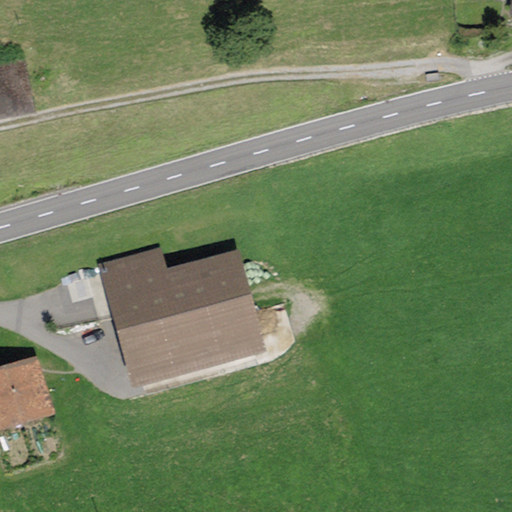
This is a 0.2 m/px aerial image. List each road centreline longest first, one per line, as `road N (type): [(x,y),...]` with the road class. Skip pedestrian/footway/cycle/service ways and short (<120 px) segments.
road 1 (primary): [(511,87),(0,228)]
road 2 (track): [(0,125),(265,75),(442,63),(485,71),(492,90)]
